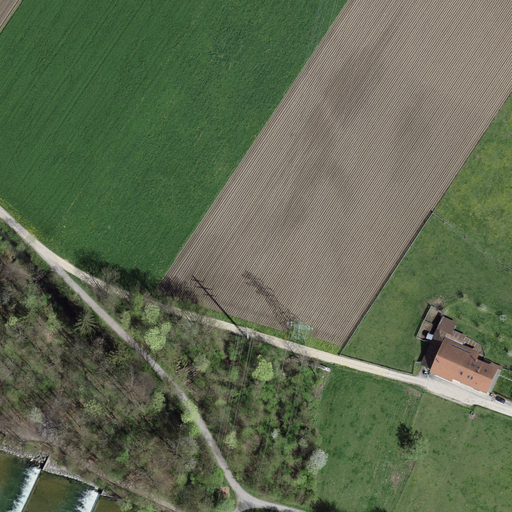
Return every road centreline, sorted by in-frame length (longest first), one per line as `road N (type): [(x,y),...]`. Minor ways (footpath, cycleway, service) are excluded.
road 1 (track): [(73,283),(511,415)]
road 2 (track): [(73,283),(193,409),(249,502),(304,511)]
